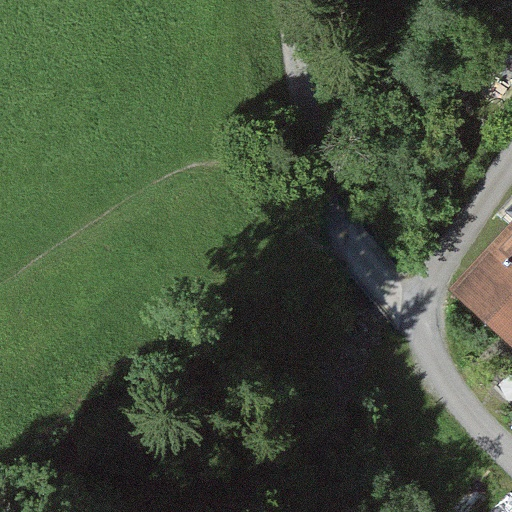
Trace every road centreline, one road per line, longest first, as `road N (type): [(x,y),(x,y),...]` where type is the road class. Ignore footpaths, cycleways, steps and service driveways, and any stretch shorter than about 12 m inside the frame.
road 1 (track): [(347,244),(309,138),(293,0)]
road 2 (unclassified): [(511,162),(442,263),(417,323)]
road 3 (unclassified): [(511,457),(463,405),(417,323)]
